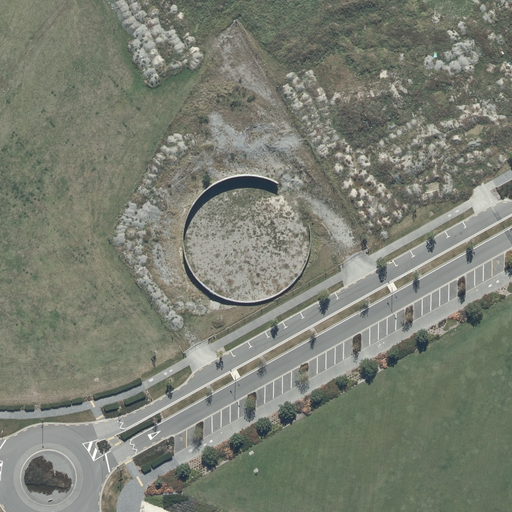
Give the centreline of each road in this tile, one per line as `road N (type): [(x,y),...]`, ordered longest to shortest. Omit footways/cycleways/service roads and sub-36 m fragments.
road 1 (unclassified): [(73,441),(124,427),(511,210)]
road 2 (unclassified): [(511,233),(147,437),(92,477)]
